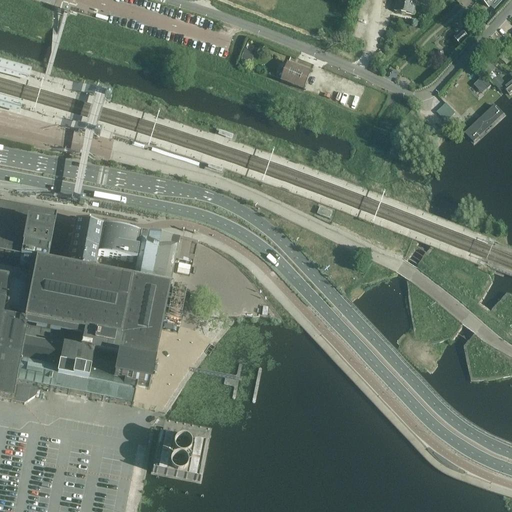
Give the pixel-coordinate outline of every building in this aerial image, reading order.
[(414,16),(417,0),(397,0),(395,12),(414,16)] [(254,53),(244,49),(241,58),(242,58),(240,62),(245,64),(247,60),(251,61),(254,53)] [(0,60),(0,75),(27,83),(31,69),(0,60)] [(490,76),(493,74),(491,72),(495,69),(487,60),(480,66),(489,75),(490,76)] [(304,91),(310,76),(311,73),(288,64),(281,82),(304,91)] [(483,77),(475,84),(484,93),(491,86),(483,77)] [(511,97),(511,81),(500,91),(508,100),(511,97)] [(455,87),(449,93),(458,102),(464,96),(455,87)] [(0,91),(0,107),(19,113),(23,98),(0,91)] [(505,113),(489,98),(457,128),(473,143),(505,113)] [(0,257),(47,266),(56,219),(0,208),(0,257)] [(345,218),(332,213),(330,220),(343,225),(345,218)] [(47,266),(35,264),(31,288),(9,284),(9,280),(0,278),(0,400),(24,405),(35,397),(37,389),(133,408),(137,387),(149,390),(164,315),(177,318),(181,301),(167,299),(179,242),(75,223),(65,270),(47,266)] [(160,436),(153,472),(200,481),(207,445),(160,436)]
